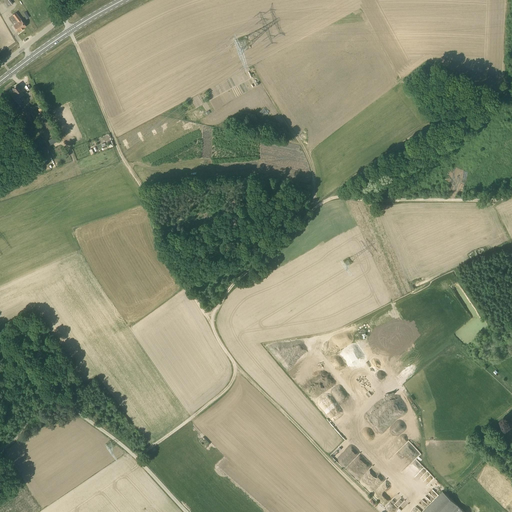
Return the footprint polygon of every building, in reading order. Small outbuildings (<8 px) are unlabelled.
[(18,32),(26,26),(16,12),(13,15),(18,22),(14,25),(13,25),(18,32)] [(24,94),(20,90),(17,85),(13,88),(9,92),(15,100),(18,104),(21,101),(19,98),(24,94)] [(32,119),(26,107),(20,110),(17,112),(20,117),(23,116),(26,122),(32,119)] [(51,144),(58,140),(56,136),(48,140),(51,144)] [(464,511),(443,491),(423,511),(464,511)]
